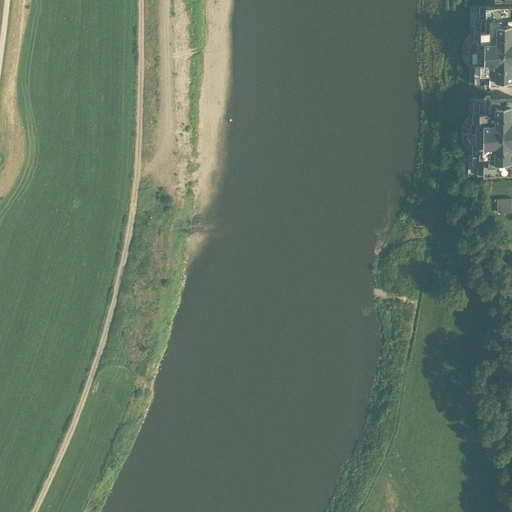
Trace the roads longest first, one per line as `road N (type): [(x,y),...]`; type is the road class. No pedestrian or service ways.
road 1 (track): [(140,0),(132,211),(101,341),(31,511)]
road 2 (track): [(164,0),(162,152),(155,164),(137,168)]
